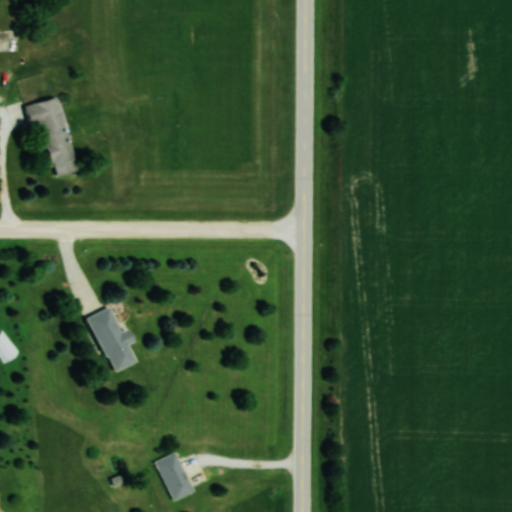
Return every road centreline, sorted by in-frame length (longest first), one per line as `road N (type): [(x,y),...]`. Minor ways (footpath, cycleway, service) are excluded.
road 1 (tertiary): [(303,0),(300,511)]
road 2 (residential): [(0,229),(302,229)]
